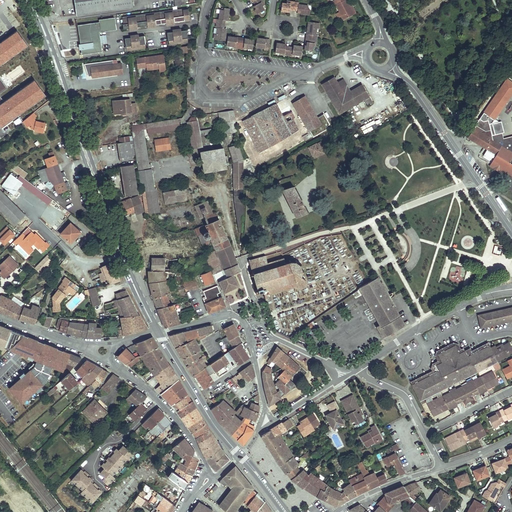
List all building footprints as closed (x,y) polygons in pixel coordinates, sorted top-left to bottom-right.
[(74,0),(76,14),(103,10),(133,7),(132,0),(74,0)] [(264,10),(262,6),(264,5),(261,0),(256,0),(253,2),(255,5),(254,5),(256,8),(255,9),(257,14),(264,10)] [(352,5),(350,6),(349,6),(345,0),(334,0),(340,12),(342,16),(344,20),(356,13),(352,5)] [(286,10),(290,10),(294,10),(295,2),(291,2),(290,3),(287,3),(286,3),(282,3),(281,11),(286,11),(286,10)] [(297,12),(301,12),(301,13),(309,15),(310,10),(308,10),(308,6),(299,4),(298,4),(298,11),(297,12)] [(228,17),(229,8),(224,8),(224,10),(220,10),(219,19),(225,20),(226,20),(226,17),(228,17)] [(183,10),(183,11),(178,11),(179,21),(182,21),(182,20),(184,20),(190,19),(189,9),(183,10)] [(173,10),(169,11),(171,24),(175,24),(174,21),(177,21),(179,21),(178,11),(173,12),(173,10)] [(171,24),(169,11),(164,11),(165,13),(160,14),(161,24),(164,23),(166,22),(166,25),(171,24)] [(152,27),(150,13),(146,14),(146,16),(141,16),(143,26),(145,26),(145,25),(148,25),(148,27),(152,27)] [(154,13),(150,13),(152,27),(156,26),(156,24),(158,23),(158,24),(161,24),(160,14),(155,15),(154,13)] [(136,15),(132,16),(134,29),(138,29),(138,26),(140,26),(143,26),(141,16),(136,17),(136,15)] [(123,19),(123,24),(123,29),(127,28),(129,28),(129,30),(134,29),(132,16),(128,17),(128,18),(123,19)] [(116,29),(114,18),(103,19),(105,30),(116,29)] [(99,31),(105,30),(103,19),(99,20),(99,22),(100,29),(97,29),(97,33),(98,33),(99,39),(98,39),(99,46),(101,46),(101,43),(100,36),(99,31)] [(97,29),(100,29),(99,22),(78,25),(80,31),(85,30),(87,43),(88,48),(86,48),(88,54),(102,52),(101,46),(99,46),(98,39),(99,39),(98,33),(97,33),(97,29)] [(319,23),(308,22),(307,31),(309,31),(308,34),(309,34),(309,38),(317,39),(317,35),(316,35),(317,28),(318,28),(319,23)] [(217,34),(215,34),(214,39),(225,41),(226,31),(225,31),(225,28),(224,28),(224,24),(216,23),(216,27),(218,27),(217,34)] [(85,30),(80,31),(78,25),(82,55),(88,54),(86,48),(85,44),(87,43),(85,30)] [(181,29),(177,30),(179,43),(183,43),(183,41),(188,40),(188,38),(187,30),(183,30),(183,31),(181,31),(181,29)] [(179,43),(177,30),(173,30),(173,32),(171,33),(171,32),(167,33),(168,41),(169,41),(169,43),(174,42),(174,44),(179,43)] [(0,125),(1,127),(46,96),(34,80),(5,102),(0,95),(0,93),(7,88),(0,78),(0,65),(28,46),(17,31),(0,43),(0,125)] [(136,49),(134,35),(130,36),(131,38),(128,38),(125,38),(126,47),(127,48),(132,48),(132,50),(136,49)] [(139,35),(134,35),(136,49),(141,49),(140,46),(145,46),(145,44),(146,44),(145,36),(141,36),(141,37),(139,37),(139,35)] [(233,37),(228,36),(227,45),(235,46),(235,48),(239,48),(240,40),(237,40),(237,39),(233,38),(233,37)] [(257,38),(255,47),(264,48),(264,49),(268,50),(269,42),(265,41),(266,41),(262,40),(262,39),(257,38)] [(305,45),(305,50),(313,51),(313,47),(316,47),(317,39),(309,38),(308,42),(307,42),(307,45),(305,45)] [(243,49),(244,48),(252,49),(254,40),(249,39),(249,41),(244,40),(244,41),(240,40),(239,48),(243,49)] [(286,46),(281,45),(282,44),(277,43),(275,52),(284,53),(284,55),(288,55),(289,47),(285,47),(286,46)] [(292,56),(292,54),(301,55),(302,46),(297,46),(297,47),(293,47),(293,48),(289,47),(288,55),(292,56)] [(166,70),(164,55),(136,59),(138,68),(142,67),(141,62),(146,62),(146,67),(147,70),(159,68),(159,71),(166,70)] [(114,64),(113,60),(84,64),(86,68),(88,68),(88,75),(92,74),(92,76),(92,78),(123,74),(121,63),(114,64)] [(337,82),(334,77),(323,84),(336,108),(338,107),(340,111),(345,109),(346,110),(365,99),(368,104),(372,102),(362,85),(349,92),(349,91),(349,89),(343,79),(337,82)] [(511,85),(507,82),(494,101),(502,107),(511,91),(511,85)] [(309,131),(321,124),(317,118),(305,96),(293,103),(309,131)] [(130,104),(130,99),(113,101),(113,106),(115,106),(116,114),(126,113),(126,114),(136,113),(135,104),(130,104)] [(284,122),(275,102),(241,121),(258,151),(296,129),(290,118),(284,122)] [(28,109),(31,114),(40,108),(37,103),(28,109)] [(234,110),(219,112),(220,118),(224,117),(225,123),(224,123),(225,134),(237,132),(235,122),(236,121),(234,110)] [(327,120),(334,117),(330,110),(324,113),(327,120)] [(33,113),(23,121),(27,127),(29,126),(31,129),(34,129),(35,131),(43,133),(45,128),(43,127),(44,123),(41,122),(41,124),(36,123),(36,121),(34,119),(36,116),(33,113)] [(328,128),(327,126),(330,124),(324,114),(317,118),(321,124),(309,131),(313,137),(328,128)] [(362,132),(381,124),(378,116),(359,124),(362,132)] [(188,123),(193,149),(202,147),(196,117),(190,118),(188,123)] [(179,121),(179,120),(179,118),(146,123),(148,132),(180,128),(179,121)] [(511,136),(503,138),(502,133),(495,135),(492,123),(489,124),(488,120),(483,121),(479,119),(475,125),(476,126),(475,128),(474,128),(468,138),(479,145),(483,144),(484,148),(496,155),(491,163),(495,166),(496,165),(500,168),(500,169),(504,171),(508,174),(503,181),(506,191),(511,189),(511,157),(511,158),(511,157),(511,136)] [(132,131),(133,136),(142,192),(145,214),(159,211),(156,189),(155,190),(151,164),(147,164),(142,130),(132,131)] [(228,134),(230,145),(237,144),(235,133),(228,134)] [(169,138),(154,140),(156,151),(171,149),(169,138)] [(134,143),(130,144),(130,141),(120,143),(118,143),(120,161),(133,159),(132,155),(135,155),(136,155),(134,143)] [(321,141),(319,142),(323,150),(313,155),(315,158),(324,153),(325,149),(321,141)] [(319,142),(309,148),(313,155),(323,150),(319,142)] [(244,189),(243,159),(239,144),(229,147),(234,163),(233,163),(234,189),(244,189)] [(204,172),(227,168),(223,148),(201,152),(204,172)] [(57,167),(56,164),(57,164),(53,152),(48,153),(50,157),(45,159),(48,167),(45,168),(47,174),(49,180),(54,185),(57,193),(67,189),(64,181),(62,182),(61,179),(62,177),(58,168),(57,167)] [(495,166),(491,163),(490,166),(503,174),(504,171),(500,169),(500,168),(496,165),(495,166)] [(12,169),(24,178),(28,173),(16,164),(12,169)] [(64,181),(57,164),(56,164),(57,167),(58,168),(62,177),(61,179),(62,182),(64,181)] [(138,194),(134,164),(120,166),(125,196),(138,194)] [(23,183),(11,174),(2,186),(14,195),(21,185),(23,183)] [(47,174),(40,176),(43,183),(49,180),(47,174)] [(51,199),(25,179),(23,183),(21,185),(47,204),(51,199)] [(301,201),(293,187),(283,190),(291,207),(292,206),(293,209),(293,210),(297,218),(307,213),(304,207),(303,205),(302,206),(301,203),(302,202),(301,201)] [(164,195),(165,202),(187,198),(186,191),(186,189),(164,193),(164,195)] [(0,208),(15,224),(25,215),(0,190),(0,208)] [(115,203),(120,217),(135,211),(136,214),(144,210),(138,195),(119,203),(118,201),(115,203)] [(207,201),(195,206),(200,218),(212,213),(207,201)] [(216,250),(205,255),(206,257),(208,262),(213,275),(213,274),(222,271),(224,269),(237,264),(230,245),(216,212),(207,216),(208,218),(205,219),(207,224),(194,229),(197,236),(199,235),(202,244),(205,242),(207,246),(210,244),(208,241),(207,239),(209,238),(210,240),(210,241),(212,240),(216,250)] [(155,222),(165,227),(169,221),(159,215),(155,222)] [(70,243),(77,236),(74,233),(78,229),(70,223),(60,234),(70,243)] [(0,237),(0,241),(4,246),(15,235),(6,226),(0,232),(0,236),(0,237)] [(31,231),(28,228),(23,233),(26,236),(30,233),(31,231)] [(157,232),(157,233),(155,242),(163,242),(162,237),(166,236),(166,233),(161,231),(159,231),(158,230),(156,232),(157,232)] [(23,233),(15,240),(19,244),(21,242),(28,249),(30,247),(33,244),(39,249),(40,248),(43,252),(50,245),(46,242),(45,243),(36,233),(34,234),(33,236),(30,233),(26,236),(23,233)] [(181,244),(178,245),(176,235),(166,236),(162,237),(163,242),(165,242),(165,243),(163,243),(164,251),(181,248),(181,244)] [(131,240),(135,253),(148,250),(144,236),(131,240)] [(19,244),(29,255),(34,250),(30,247),(28,249),(21,242),(19,244)] [(256,274),(260,289),(258,289),(259,293),(267,290),(268,293),(267,294),(268,297),(272,296),(271,293),(301,283),(302,285),(304,284),(305,285),(306,286),(308,286),(309,286),(310,286),(311,285),(311,284),(312,283),(312,282),(311,281),(313,281),(313,280),(307,277),(307,274),(307,272),(309,272),(309,271),(307,271),(307,270),(307,268),(306,266),(307,265),(307,264),(305,265),(305,264),(303,263),(302,262),(301,261),(301,260),(301,259),(300,261),(299,261),(298,261),(296,261),(295,261),(294,259),(294,261),(289,262),(287,257),(281,259),(272,261),(270,254),(252,259),(256,272),(255,273),(255,274),(256,274)] [(11,273),(9,271),(16,264),(9,256),(0,264),(0,267),(2,270),(0,272),(0,273),(4,278),(11,273)] [(44,269),(52,261),(46,256),(38,264),(44,269)] [(165,258),(152,258),(152,271),(164,271),(164,269),(165,258)] [(103,267),(104,272),(102,273),(99,274),(102,281),(108,279),(110,284),(120,280),(113,263),(103,267)] [(11,273),(18,266),(16,264),(9,271),(11,273)] [(34,268),(40,273),(44,269),(38,264),(34,268)] [(233,275),(240,271),(237,264),(224,269),(228,277),(219,281),(225,292),(238,286),(233,275)] [(149,283),(153,298),(166,294),(170,293),(165,275),(168,275),(168,276),(175,276),(178,286),(171,289),(172,292),(185,289),(182,282),(182,281),(181,277),(180,271),(173,271),(164,271),(149,271),(149,283)] [(224,276),(222,271),(213,274),(216,280),(221,278),(224,276)] [(214,281),(210,272),(201,275),(205,285),(214,281)] [(53,306),(54,312),(60,311),(59,303),(64,296),(65,297),(69,292),(70,293),(73,288),(72,288),(75,284),(66,277),(63,281),(63,282),(58,289),(59,289),(57,292),(52,298),(54,306),(53,306)] [(199,288),(194,277),(182,282),(185,289),(185,291),(193,288),(194,290),(199,288)] [(377,278),(358,288),(369,306),(379,326),(378,326),(379,328),(380,328),(382,332),(385,333),(386,335),(394,330),(394,332),(404,326),(398,315),(394,316),(385,301),(389,299),(377,278)] [(73,288),(70,293),(72,294),(72,295),(78,287),(75,284),(72,288),(73,288)] [(209,313),(226,307),(222,297),(219,298),(217,294),(214,287),(203,291),(205,297),(203,298),(205,304),(206,303),(207,306),(206,306),(209,313)] [(93,306),(100,304),(95,288),(88,289),(90,295),(93,306)] [(122,311),(124,317),(138,315),(135,308),(126,291),(116,294),(118,299),(117,300),(119,306),(120,306),(122,311)] [(168,301),(166,294),(153,298),(156,305),(161,304),(168,301)] [(11,300),(1,295),(0,296),(0,311),(13,317),(20,307),(19,306),(11,300)] [(19,306),(22,302),(13,296),(11,300),(19,306)] [(398,315),(389,299),(385,301),(394,316),(398,315)] [(30,310),(21,306),(20,307),(13,317),(35,324),(41,308),(32,305),(30,310)] [(170,306),(162,308),(157,309),(165,327),(180,324),(173,305),(170,306)] [(511,306),(477,315),(480,328),(511,321),(511,319),(484,326),(481,324),(480,319),(482,316),(511,308),(511,306)] [(511,308),(482,316),(480,319),(481,324),(484,326),(511,319),(511,308)] [(118,330),(119,336),(147,329),(139,315),(138,315),(124,317),(121,317),(121,318),(123,329),(118,330)] [(46,317),(43,326),(49,328),(52,317),(46,317)] [(60,328),(59,331),(66,333),(69,322),(59,319),(57,327),(60,328)] [(66,333),(81,337),(81,336),(85,324),(69,322),(66,333)] [(96,323),(89,323),(89,324),(88,329),(86,337),(101,338),(102,328),(96,328),(95,327),(96,326),(96,323)] [(224,329),(227,336),(229,340),(239,335),(234,324),(224,329)] [(213,331),(211,325),(183,332),(169,335),(176,348),(192,340),(194,339),(197,337),(213,331)] [(0,344),(0,343),(4,345),(12,348),(21,338),(23,336),(21,335),(19,333),(1,326),(0,328),(0,344)] [(394,330),(386,335),(385,333),(382,332),(380,328),(379,328),(378,326),(376,327),(382,338),(394,332),(394,330)] [(226,346),(231,343),(234,348),(239,344),(242,342),(239,335),(229,340),(225,343),(226,346)] [(40,341),(35,339),(28,336),(26,341),(25,342),(21,338),(12,348),(10,350),(28,357),(33,359),(34,358),(37,359),(35,364),(38,365),(36,369),(36,368),(32,371),(31,369),(25,374),(21,378),(9,388),(17,397),(18,395),(24,401),(36,390),(41,386),(46,381),(47,379),(50,374),(53,366),(51,366),(52,363),(64,368),(67,363),(70,354),(63,351),(62,353),(57,351),(58,349),(50,345),(48,347),(39,343),(40,341)] [(135,344),(141,355),(158,347),(152,337),(135,344)] [(192,340),(198,351),(200,349),(194,339),(192,340)] [(192,340),(176,348),(182,359),(198,351),(192,340)] [(458,344),(454,342),(436,351),(435,355),(438,361),(432,364),(431,368),(432,371),(411,382),(412,384),(439,371),(437,365),(442,362),(438,354),(455,345),(459,354),(465,351),(463,348),(461,349),(458,344)] [(495,345),(491,348),(498,361),(509,355),(509,354),(511,352),(511,348),(509,342),(501,347),(500,345),(496,347),(495,345)] [(472,351),(470,348),(465,351),(468,356),(489,345),(488,343),(472,351)] [(229,351),(234,358),(238,364),(249,357),(239,344),(234,348),(229,351)] [(437,365),(439,371),(412,384),(412,385),(420,402),(433,395),(436,393),(440,391),(459,382),(478,372),(489,366),(498,362),(498,361),(491,348),(490,345),(489,345),(468,356),(465,351),(459,354),(455,345),(438,354),(442,362),(437,365)] [(137,361),(143,358),(148,366),(151,371),(158,366),(155,361),(163,356),(158,347),(141,355),(135,358),(126,363),(130,367),(137,361)] [(274,363),(275,362),(282,368),(285,364),(284,362),(289,357),(277,347),(271,358),(270,358),(267,362),(270,364),(271,361),(274,363)] [(117,357),(126,363),(135,358),(127,350),(125,351),(126,352),(124,353),(123,352),(117,357)] [(198,351),(182,359),(193,377),(194,377),(193,376),(195,375),(194,374),(207,366),(198,351)] [(223,355),(228,362),(234,358),(229,351),(223,355)] [(70,354),(67,363),(75,366),(82,358),(70,354)] [(210,364),(215,371),(228,362),(223,355),(210,364)] [(151,371),(154,376),(160,372),(159,371),(169,365),(163,356),(155,361),(158,366),(151,371)] [(282,368),(284,369),(292,377),(300,367),(289,357),(284,362),(285,364),(282,368)] [(511,358),(508,360),(510,366),(502,370),(507,379),(511,376),(511,358)] [(89,373),(96,365),(86,361),(77,371),(83,377),(88,372),(89,373)] [(31,369),(32,371),(36,368),(36,369),(38,365),(35,364),(33,363),(32,365),(29,368),(31,369)] [(194,374),(195,375),(204,388),(213,382),(209,375),(215,371),(210,364),(207,366),(194,374)] [(240,374),(243,378),(245,377),(253,370),(251,364),(239,373),(240,374)] [(95,378),(102,369),(96,365),(89,373),(88,372),(83,377),(91,384),(96,379),(95,378)] [(161,384),(175,373),(169,365),(159,371),(160,372),(155,375),(161,384)] [(478,372),(487,389),(491,386),(491,385),(493,384),(494,385),(499,383),(493,371),(492,371),(489,366),(478,372)] [(95,388),(108,372),(102,369),(95,378),(96,379),(91,384),(89,386),(82,392),(85,394),(90,389),(91,390),(95,387),(95,388)] [(289,380),(292,377),(284,369),(282,372),(289,380)] [(253,370),(245,377),(248,381),(255,376),(253,370)] [(271,373),(263,371),(263,376),(265,389),(269,405),(280,398),(290,389),(280,379),(276,383),(280,389),(278,391),(276,392),(271,378),(271,373)] [(69,373),(78,382),(78,381),(70,372),(69,373)] [(282,372),(280,374),(278,377),(280,379),(290,389),(294,385),(289,380),(282,372)] [(459,382),(469,401),(475,398),(473,395),(470,389),(475,386),(478,392),(479,393),(487,389),(478,372),(459,382)] [(65,383),(70,389),(78,382),(69,373),(68,374),(61,381),(64,384),(65,383)] [(175,373),(161,384),(156,389),(161,394),(178,379),(175,373)] [(119,379),(113,374),(108,380),(114,385),(119,379)] [(83,377),(81,379),(89,386),(91,384),(83,377)] [(172,405),(188,394),(178,379),(161,394),(172,405)] [(108,380),(106,382),(108,384),(104,389),(108,392),(114,385),(108,380)] [(457,405),(456,403),(453,397),(458,395),(461,401),(463,404),(469,401),(459,382),(440,391),(449,408),(449,409),(457,405)] [(475,386),(470,389),(473,395),(478,392),(475,386)] [(53,387),(45,394),(48,397),(56,390),(53,387)] [(140,403),(147,397),(135,389),(125,400),(129,404),(132,401),(137,406),(140,403)] [(444,410),(449,408),(440,391),(436,393),(437,395),(438,398),(427,404),(433,416),(439,413),(438,411),(443,408),(444,410)] [(188,394),(172,405),(177,411),(192,401),(188,394)] [(453,397),(456,403),(461,401),(458,395),(453,397)] [(347,398),(341,401),(348,414),(359,408),(354,397),(348,400),(347,398)] [(87,416),(90,413),(98,421),(107,412),(94,400),(83,412),(87,416)] [(220,403),(216,406),(211,409),(219,422),(223,427),(232,434),(242,422),(240,420),(237,423),(235,420),(234,421),(230,418),(231,417),(232,418),(232,417),(234,415),(235,413),(235,411),(222,400),(221,401),(220,403)] [(182,417),(196,408),(192,401),(177,411),(182,417)] [(146,409),(140,403),(137,406),(129,414),(135,420),(146,409)] [(258,412),(259,406),(252,403),(249,409),(244,406),(242,404),(241,405),(236,411),(236,412),(241,415),(245,417),(250,419),(255,421),(258,412)] [(511,404),(503,409),(504,410),(511,406),(511,407),(511,417),(511,418),(511,404)] [(511,417),(511,407),(511,406),(504,410),(503,409),(499,411),(504,421),(511,417)] [(155,425),(165,415),(158,408),(142,424),(146,428),(148,426),(152,422),(155,425)] [(201,417),(196,408),(182,417),(188,426),(201,417)] [(361,412),(359,408),(348,414),(352,422),(355,420),(357,424),(363,421),(361,416),(359,413),(361,412)] [(344,418),(341,420),(336,410),(326,415),(333,429),(343,424),(343,423),(345,422),(344,418)] [(488,418),(493,427),(497,424),(504,421),(499,411),(495,413),(496,414),(488,418)] [(87,416),(95,424),(98,421),(90,413),(87,416)] [(301,424),(297,427),(303,436),(308,434),(306,432),(312,428),(320,423),(313,413),(300,422),(301,424)] [(158,436),(171,422),(165,415),(155,425),(151,429),(149,432),(152,434),(154,432),(158,436)] [(205,423),(201,417),(188,426),(192,432),(205,423)] [(247,425),(250,419),(245,417),(242,422),(232,434),(237,440),(243,433),(247,425)] [(254,430),(255,421),(250,419),(247,425),(243,433),(237,440),(243,445),(251,435),(254,430)] [(282,423),(287,430),(291,427),(289,423),(291,422),(288,419),(282,423)] [(173,447),(184,438),(171,422),(158,436),(151,443),(163,456),(167,452),(173,447)] [(480,422),(474,425),(472,426),(475,432),(483,428),(480,422)] [(209,429),(205,423),(192,432),(196,437),(209,429)] [(261,436),(274,457),(288,449),(278,435),(282,433),(282,434),(283,436),(288,433),(286,430),(287,430),(282,423),(261,436)] [(375,442),(382,438),(375,425),(371,427),(372,429),(373,431),(369,433),(360,437),(366,447),(375,442)] [(469,439),(477,435),(475,432),(472,426),(471,425),(460,431),(465,441),(469,439)] [(486,434),(483,428),(475,432),(477,435),(478,438),(480,437),(486,434)] [(209,429),(196,437),(199,443),(212,434),(209,429)] [(456,434),(451,437),(450,436),(444,439),(451,451),(466,443),(465,441),(460,431),(455,433),(456,434)] [(212,434),(199,443),(202,451),(217,442),(212,434)] [(195,451),(184,438),(173,447),(183,457),(185,453),(191,456),(195,451)] [(217,442),(202,451),(207,459),(221,448),(217,442)] [(117,449),(115,452),(114,451),(113,451),(108,456),(109,457),(110,458),(107,461),(106,460),(105,459),(103,462),(104,463),(105,464),(102,467),(104,468),(100,473),(105,478),(103,481),(108,485),(115,477),(112,475),(114,472),(115,472),(117,469),(119,466),(120,467),(125,461),(124,460),(127,457),(129,459),(133,454),(132,453),(135,450),(130,446),(127,449),(123,445),(119,450),(117,449)] [(211,466),(216,471),(221,466),(216,461),(225,453),(221,448),(207,459),(211,466)] [(292,455),(288,449),(274,457),(280,465),(292,456),(292,455)] [(38,451),(30,458),(33,461),(41,454),(38,451)] [(196,458),(197,456),(195,451),(191,456),(185,453),(183,457),(179,462),(195,469),(199,459),(196,458)] [(300,460),(302,462),(311,455),(308,452),(304,456),(305,457),(300,460)] [(222,463),(223,465),(230,459),(225,453),(216,461),(220,465),(222,463)] [(405,472),(395,453),(383,459),(386,466),(393,463),(393,464),(399,475),(405,472)] [(292,456),(280,465),(286,474),(286,473),(297,466),(299,464),(292,456)] [(504,459),(492,463),(496,472),(508,468),(507,465),(504,459)] [(179,462),(178,466),(177,468),(192,475),(195,469),(179,462)] [(362,474),(369,489),(387,480),(384,474),(377,478),(374,472),(369,475),(367,470),(365,470),(363,465),(359,467),(362,474)] [(235,466),(223,478),(220,481),(224,486),(228,483),(232,489),(238,482),(244,477),(235,466)] [(301,471),(297,466),(286,473),(291,480),(301,471)] [(489,475),(485,466),(473,470),(475,476),(476,479),(477,480),(489,475)] [(192,475),(177,468),(175,473),(187,481),(188,482),(192,475)] [(322,468),(317,472),(314,475),(316,477),(323,469),(322,468)] [(83,473),(80,470),(72,480),(75,482),(74,483),(80,488),(80,487),(83,490),(81,492),(84,494),(84,495),(90,500),(90,499),(93,502),(101,493),(98,490),(99,489),(100,488),(97,486),(94,483),(93,484),(93,485),(90,482),(91,482),(92,480),(89,478),(89,477),(90,476),(87,473),(85,471),(84,472),(83,473)] [(296,483),(306,473),(302,470),(301,471),(291,480),(296,483)] [(169,477),(184,488),(187,481),(175,473),(172,471),(169,477)] [(306,473),(296,483),(303,488),(314,475),(310,473),(308,475),(306,473)] [(458,487),(470,483),(466,473),(454,478),(458,487)] [(184,488),(169,477),(168,476),(165,474),(162,479),(182,493),(185,489),(184,488)] [(369,489),(362,474),(359,475),(355,477),(356,477),(349,481),(351,484),(351,483),(352,486),(356,495),(369,489)] [(314,475),(303,488),(303,489),(304,488),(317,496),(321,489),(325,491),(328,486),(327,485),(316,477),(314,475)] [(253,488),(244,477),(238,482),(232,489),(219,506),(227,511),(233,511),(244,499),(253,488)] [(485,491),(482,496),(492,501),(501,485),(504,487),(506,483),(499,479),(497,482),(493,483),(492,485),(491,484),(487,490),(485,491)] [(409,485),(404,487),(410,496),(412,495),(421,489),(416,482),(409,485)] [(343,489),(344,490),(344,491),(349,499),(356,495),(352,486),(351,483),(351,484),(349,485),(343,489)] [(145,494),(149,488),(146,486),(141,492),(145,494)] [(321,489),(317,496),(325,500),(331,488),(329,487),(328,486),(325,491),(321,489)] [(405,497),(414,505),(409,510),(410,511),(384,511),(379,507),(373,511),(366,511),(359,505),(350,510),(351,511),(427,511),(417,502),(415,501),(410,496),(404,487),(403,486),(385,493),(387,498),(389,503),(391,503),(405,497)] [(264,502),(257,493),(253,488),(244,499),(246,501),(244,503),(252,509),(249,511),(256,511),(259,508),(264,502)] [(340,497),(342,493),(344,491),(344,490),(342,488),(340,492),(335,490),(333,489),(331,488),(325,500),(337,506),(345,501),(340,497)] [(428,502),(441,511),(450,497),(441,490),(438,494),(435,492),(428,502)] [(345,501),(349,499),(344,491),(342,493),(340,497),(345,501)] [(155,507),(163,496),(157,492),(149,503),(155,507)] [(145,499),(138,495),(134,501),(140,505),(145,499)] [(155,507),(157,510),(160,511),(172,511),(175,506),(163,496),(155,507)] [(386,511),(394,505),(391,503),(389,503),(387,498),(385,496),(377,504),(385,511),(386,511)] [(474,500),(467,511),(480,511),(484,506),(474,500)] [(212,511),(213,511),(199,502),(192,511),(212,511)] [(270,511),(264,502),(259,508),(256,511),(270,511)]
